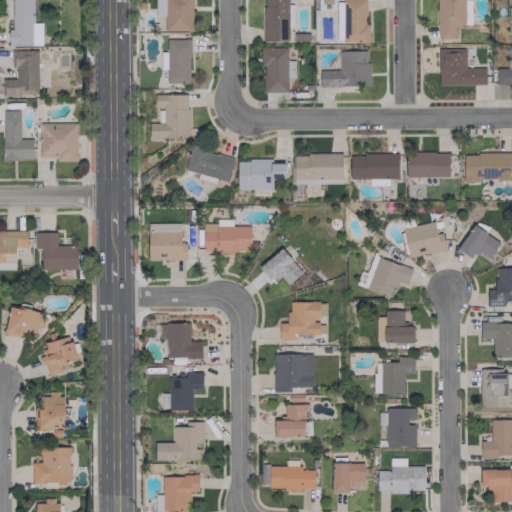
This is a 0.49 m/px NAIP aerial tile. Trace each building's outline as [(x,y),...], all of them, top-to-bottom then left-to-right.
[(41,22),(32,22),(31,0),(10,0),(10,29),(8,29),(8,45),(41,45),(41,22)] [(190,31),(190,0),(153,0),(154,15),(163,16),(163,30),(190,31)] [(291,0),(261,0),(262,40),(287,40),(287,27),(292,27),(291,0)] [(368,41),(367,23),(365,23),(364,0),(341,0),(342,42),(368,41)] [(453,38),(453,25),(469,25),(469,0),(436,0),(436,38),(453,38)] [(188,83),(189,39),(166,38),(165,83),(188,83)] [(262,92),(286,91),(285,78),(293,77),(293,59),(286,60),(285,47),(259,47),(259,66),(262,65),(262,92)] [(437,85),(484,84),(484,67),(464,67),(464,47),(436,48),(437,85)] [(36,50),(11,50),(12,68),(15,68),(15,78),(1,78),(1,95),(36,94),(36,50)] [(367,85),(367,50),(338,51),(338,69),(318,70),(319,86),(367,85)] [(494,84),(511,83),(511,58),(506,58),(506,68),(495,68),(494,84)] [(186,137),(187,94),(153,93),(152,107),(157,107),(157,122),(148,122),(148,137),(186,137)] [(19,110),(2,109),(1,159),(31,159),(32,139),(19,139),(19,110)] [(75,122),(39,122),(38,156),(54,156),(54,160),(75,161),(75,122)] [(233,158),(190,146),(183,171),(213,179),(213,178),(226,181),(233,158)] [(448,176),(447,151),(405,151),(405,176),(448,176)] [(510,152),(461,153),(462,180),(510,179),(510,152)] [(340,183),(340,153),(292,153),(292,183),(340,183)] [(236,188),(271,189),(271,178),(283,178),(284,162),(271,162),(271,159),(236,159),(236,188)] [(202,251),(232,252),(232,250),(249,250),(249,225),(230,225),(231,219),(214,219),(214,224),(202,224),(202,251)] [(400,228),(407,257),(444,249),(440,231),(435,233),(433,220),(400,228)] [(147,260),(185,259),(184,241),(180,241),(179,222),(146,223),(147,260)] [(488,257),(498,242),(472,224),(456,249),(471,258),(477,250),(488,257)] [(0,269),(15,269),(14,246),(26,246),(25,230),(0,229),(0,269)] [(55,231),(33,232),(34,249),(41,249),(41,269),(76,268),(75,244),(55,245),(55,231)] [(257,266),(269,281),(278,274),(287,284),(301,272),(280,247),(257,266)] [(410,268),(373,256),(362,289),(389,297),(394,280),(405,284),(410,268)] [(511,267),(493,268),(494,288),(485,289),(486,306),(502,305),(502,300),(511,299),(511,267)] [(278,339),(295,339),(295,334),(317,334),(317,319),(317,301),(287,301),(286,322),(278,322),(278,339)] [(23,337),(24,331),(38,334),(43,312),(7,305),(2,334),(23,337)] [(375,316),(375,342),(411,342),(411,323),(402,323),(401,310),(382,310),(382,316),(375,316)] [(511,321),(478,322),(479,337),(491,337),(491,357),(511,356),(511,321)] [(200,357),(200,341),(188,341),(188,322),(157,323),(157,338),(165,337),(165,357),(200,357)] [(45,375),(61,371),(59,364),(76,360),(70,335),(41,342),(44,355),(40,355),(45,375)] [(272,391),(288,391),(288,386),(310,387),(311,353),(272,353),(272,391)] [(402,372),(413,372),(412,356),(395,356),(395,362),(372,362),(373,394),(402,393),(402,372)] [(200,371),(183,372),(183,376),(167,377),(167,410),(191,409),(190,389),(201,388),(200,371)] [(35,428),(61,428),(61,391),(47,391),(47,396),(34,396),(35,428)] [(304,435),(304,403),(283,403),(283,418),(273,418),(273,436),(304,435)] [(414,408),(384,407),(384,446),(414,446),(414,421),(413,421),(414,408)] [(154,460),(202,459),(202,421),(184,421),(184,426),(171,426),(171,442),(153,442),(154,460)] [(69,447),(39,446),(39,462),(31,462),(30,482),(69,482),(69,447)] [(330,492),(350,492),(350,482),(362,482),(363,462),(330,462),(330,492)] [(422,491),(422,466),(400,466),(400,462),(389,462),(389,471),(375,471),(375,491),(422,491)] [(268,488),(312,489),(312,467),(268,466),(268,488)] [(511,468),(478,470),(479,488),(492,488),(492,501),(508,500),(508,483),(511,483),(511,468)] [(160,475),(161,510),(184,510),(184,500),(189,500),(189,491),(197,491),(197,475),(160,475)] [(57,511),(57,497),(43,498),(43,502),(33,503),(33,511),(57,511)]
